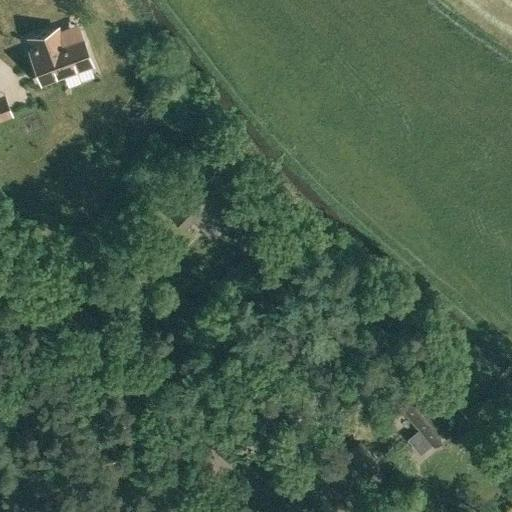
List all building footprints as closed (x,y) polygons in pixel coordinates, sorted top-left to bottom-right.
[(80,33),(61,40),(57,27),(30,37),(34,50),(30,51),(41,81),(91,63),(80,33)] [(213,174),(173,215),(185,227),(206,206),(227,226),(256,197),(239,180),(233,186),(227,181),(224,185),(213,174)] [(460,424),(434,392),(427,383),(422,387),(414,376),(390,396),(401,409),(405,406),(423,428),(410,438),(422,452),(435,442),(436,444),(460,424)] [(240,417),(239,417),(233,425),(238,428),(229,441),(244,452),(253,439),(256,441),(274,416),(270,413),(253,400),(240,417)] [(362,440),(333,463),(353,488),(382,465),(362,440)]
